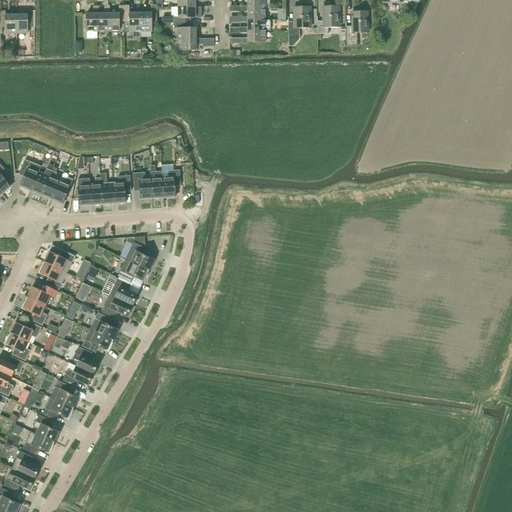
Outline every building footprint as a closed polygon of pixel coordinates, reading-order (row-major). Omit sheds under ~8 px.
[(109,6),(108,6),(107,0),(103,0),(104,14),(99,14),(97,14),(97,31),(108,31),(108,14),(110,14),(109,6)] [(269,0),(247,0),(247,6),(239,6),(239,11),(247,11),(247,10),(265,10),(265,9),(270,9),(269,0)] [(157,22),(156,5),(151,5),(151,13),(140,13),(140,32),(151,32),(151,22),(157,22)] [(86,32),(97,31),(97,14),(99,14),(99,6),(93,6),(93,14),(86,14),(86,32)] [(108,14),(108,31),(119,31),(119,22),(124,22),(124,6),(119,6),(119,14),(110,14),(108,14)] [(129,14),(129,6),(124,6),(124,22),(124,32),(140,32),(140,13),(129,14)] [(317,21),(317,34),(328,34),(328,28),(339,28),(338,6),(323,6),(324,21),(317,21)] [(174,18),(174,23),(191,23),(190,18),(201,18),(201,7),(195,7),(178,7),(178,18),(174,18)] [(294,7),(295,17),(295,22),(288,22),(288,28),(288,31),(288,46),(294,46),(300,39),(300,29),(310,28),(309,7),(294,7)] [(265,20),(265,10),(247,10),(247,11),(247,17),(239,17),(239,22),(247,22),(247,20),(265,20)] [(5,34),(16,34),(16,15),(5,15),(5,11),(0,11),(0,18),(0,28),(5,28),(5,34)] [(16,15),(16,34),(27,34),(27,28),(33,27),(32,11),(27,11),(27,15),(16,15)] [(346,34),(346,46),(358,46),(357,39),(357,33),(367,33),(367,11),(352,12),(352,22),(346,22),(346,28),(346,34)] [(229,33),(239,33),(247,33),(247,31),(265,31),(271,31),(270,20),(265,20),(247,20),(247,22),(247,28),(229,28),(229,33)] [(190,28),(191,23),(174,23),(174,29),(177,28),(177,39),(196,39),(195,28),(190,28)] [(248,42),(265,42),(265,31),(247,31),(247,33),(248,38),(240,38),(240,44),(248,44),(248,42)] [(202,45),(202,47),(214,47),(214,39),(196,39),(177,39),(177,50),(177,56),(189,56),(189,50),(196,50),(196,45),(202,45)] [(24,176),(20,186),(31,191),(39,172),(41,166),(25,160),(18,174),(24,176)] [(0,192),(2,194),(11,186),(4,178),(8,174),(0,164),(0,192)] [(152,199),(163,198),(162,178),(162,172),(155,172),(155,166),(150,166),(151,179),(152,199)] [(31,191),(41,195),(51,171),(47,169),(46,169),(44,174),(39,172),(31,191)] [(162,178),(163,198),(175,197),(175,187),(181,186),(179,170),(168,171),(168,178),(162,178)] [(51,171),(41,195),(52,200),(60,181),(54,179),(57,173),(56,173),(52,171),(51,171)] [(106,173),(100,174),(101,178),(103,204),(114,203),(112,183),(107,183),(106,173)] [(139,180),(140,200),(152,199),(151,179),(145,179),(145,173),(133,174),(133,181),(139,180)] [(131,191),(130,176),(118,176),(118,182),(112,183),(114,203),(126,202),(125,192),(131,191)] [(60,181),(52,200),(63,204),(73,180),(67,178),(65,183),(60,181)] [(95,184),(90,185),(91,205),(103,204),(101,178),(95,178),(95,184)] [(78,179),(78,190),(76,190),(74,200),(79,199),(80,206),(91,205),(90,185),(89,179),(78,179)] [(134,241),(146,246),(145,236),(134,237),(134,241)] [(133,243),(125,260),(149,271),(150,269),(151,269),(155,259),(150,257),(150,258),(142,254),(145,248),(133,243)] [(49,251),(44,262),(68,273),(76,256),(64,251),(61,257),(49,251)] [(132,276),(143,282),(149,271),(125,260),(117,276),(129,282),(132,276)] [(86,262),(83,269),(88,271),(91,264),(86,262)] [(68,273),(44,263),(38,274),(50,279),(47,286),(59,291),(68,273)] [(117,279),(109,296),(133,307),(138,296),(126,290),(129,284),(117,279)] [(55,298),(58,292),(40,284),(38,290),(32,287),(27,298),(45,306),(50,296),(55,298)] [(115,312),(127,318),(133,307),(109,296),(101,312),(113,318),(115,312)] [(42,313),(45,306),(27,298),(22,309),(34,314),(31,320),(42,326),(47,315),(42,313)] [(80,303),(74,300),(72,303),(66,316),(72,319),(80,303)] [(98,313),(90,330),(113,341),(118,330),(106,324),(109,318),(98,313)] [(65,319),(57,335),(64,339),(72,322),(65,319)] [(15,322),(10,333),(28,342),(31,336),(36,338),(42,327),(30,322),(27,328),(15,322)] [(96,346),(108,352),(113,341),(90,330),(82,347),(93,352),(96,346)] [(28,342),(10,333),(5,344),(17,350),(14,356),(25,361),(31,351),(25,348),(28,342)] [(78,361),(76,366),(94,375),(99,364),(87,359),(90,352),(78,347),(73,358),(78,361)] [(0,371),(11,377),(14,371),(20,374),(25,363),(13,357),(10,364),(0,358),(0,371)] [(77,380),(89,386),(94,375),(76,366),(73,372),(68,369),(62,381),(74,386),(77,380)] [(9,384),(11,377),(0,371),(0,385),(0,392),(9,397),(14,386),(9,384)] [(58,395),(55,400),(73,409),(78,398),(66,392),(69,386),(58,381),(52,392),(58,395)] [(22,394),(18,402),(24,405),(27,396),(22,394)] [(56,414),(68,420),(73,409),(55,400),(52,406),(47,403),(42,415),(53,420),(56,414)] [(11,414),(9,419),(15,422),(17,417),(11,414)] [(36,434),(54,443),(59,432),(47,426),(50,420),(39,415),(33,426),(39,429),(36,434)] [(49,454),(54,443),(36,434),(33,440),(28,437),(23,449),(34,454),(37,448),(49,454)] [(17,471),(35,479),(40,468),(28,463),(31,457),(20,451),(14,463),(19,465),(17,471)] [(30,490),(35,479),(17,471),(14,476),(9,474),(3,485),(15,490),(18,484),(30,490)] [(0,508),(8,511),(17,511),(21,505),(9,499),(12,493),(0,487),(0,508)]
